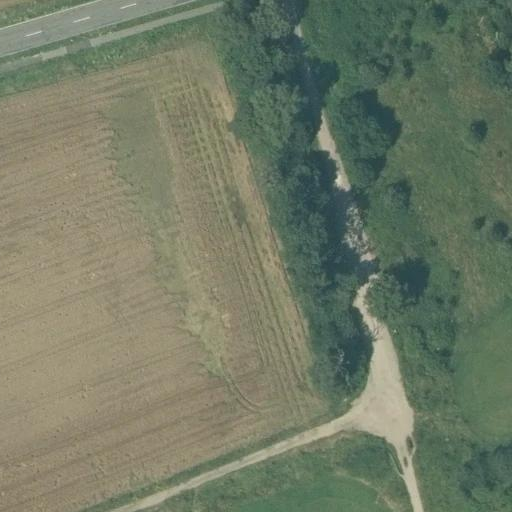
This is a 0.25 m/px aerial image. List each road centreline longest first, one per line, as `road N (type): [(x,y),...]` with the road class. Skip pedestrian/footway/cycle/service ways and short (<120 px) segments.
road 1 (track): [(393,404),(106,511)]
road 2 (tertiary): [(0,44),(148,0)]
